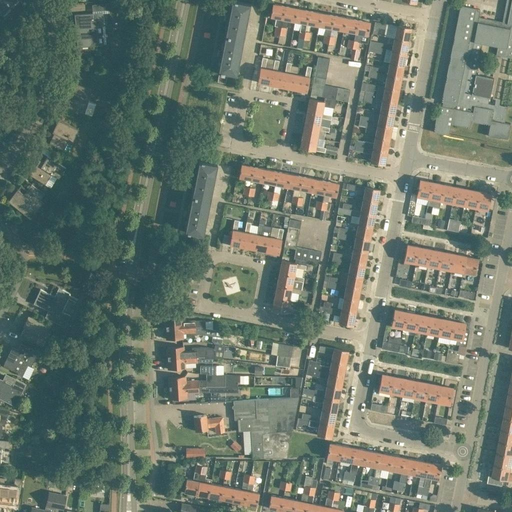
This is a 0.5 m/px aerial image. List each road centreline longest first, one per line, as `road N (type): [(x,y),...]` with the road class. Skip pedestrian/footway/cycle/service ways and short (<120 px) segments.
road 1 (secondary): [(133,245),(188,0)]
road 2 (residential): [(465,450),(357,423),(372,338)]
road 3 (secondary): [(129,484),(126,298)]
road 4 (residential): [(0,169),(44,89),(53,40),(45,0)]
road 5 (residential): [(465,450),(498,279)]
road 6 (residential): [(372,338),(404,176)]
road 7 (residential): [(408,157),(435,15)]
road 8 (residential): [(404,176),(282,155)]
